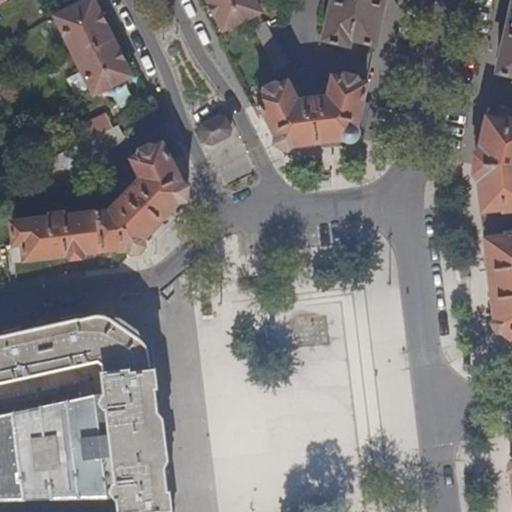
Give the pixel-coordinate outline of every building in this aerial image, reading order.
[(129,76),(92,0),(85,0),(55,15),(93,94),(129,76)] [(207,0),(222,29),(259,10),(253,0),(207,0)] [(331,0),(323,41),(344,46),(349,40),(374,46),(384,0),(331,0)] [(511,0),(496,72),(511,76),(511,0)] [(281,65),(261,25),(252,31),(272,70),(281,65)] [(281,147),(354,138),(366,83),(336,76),(331,81),(329,97),(320,99),(319,95),(309,97),(309,100),(297,103),(289,84),(282,83),(258,95),(258,103),(281,147)] [(110,127),(102,113),(76,126),(83,140),(110,127)] [(486,118),(477,159),(477,160),(494,325),(511,343),(511,119),(508,119),(507,122),(486,118)] [(222,121),(217,119),(201,126),(199,133),(204,142),(212,144),(226,136),(227,130),(222,121)] [(120,138),(115,127),(20,175),(25,185),(61,166),(68,170),(82,163),(85,155),(120,138)] [(187,195),(165,150),(162,146),(156,144),(134,155),(132,166),(140,181),(132,188),(127,185),(120,193),(122,198),(107,211),(62,217),(61,213),(49,214),(47,217),(47,219),(10,224),(11,243),(9,245),(12,263),(24,261),(24,260),(64,256),(64,261),(84,258),(84,253),(122,248),(136,247),(187,195)] [(147,344),(136,333),(118,320),(108,316),(99,315),(76,320),(75,316),(60,318),(61,324),(18,332),(16,328),(3,331),(2,337),(0,337),(0,511),(169,511),(170,509),(173,508),(171,492),(166,490),(153,387),(158,384),(156,370),(150,369),(147,344)]
